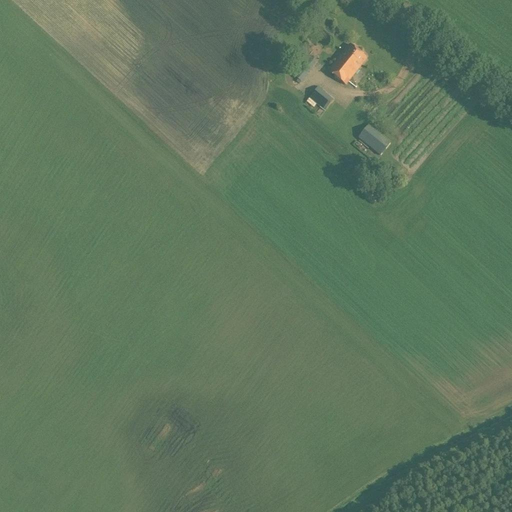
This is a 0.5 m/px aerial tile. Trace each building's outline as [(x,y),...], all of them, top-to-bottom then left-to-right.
[(347,85),(368,59),(351,45),(329,71),(347,85)] [(301,82),(317,62),(309,55),(293,76),(298,80),(301,82)] [(324,112),(334,100),(318,87),(309,99),(306,102),(314,108),(316,105),(324,112)] [(380,157),(391,143),(368,126),(358,139),(380,157)] [(375,181),(368,188),(378,197),(384,190),(375,181)]
